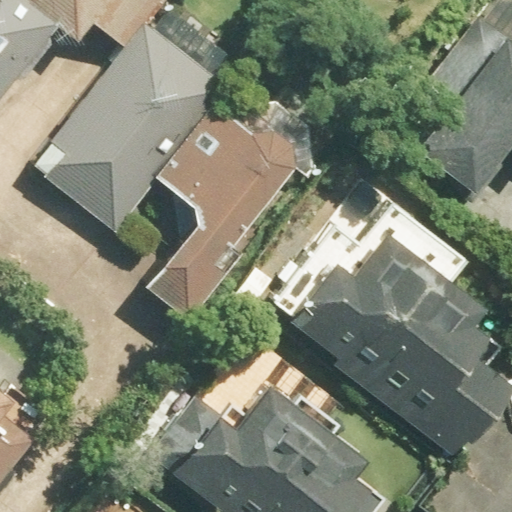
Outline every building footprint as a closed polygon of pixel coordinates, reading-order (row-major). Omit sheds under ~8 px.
[(232,140),(230,141),(224,137),(189,105),(206,86),(132,21),(150,0),(0,0),(0,73),(39,30),(54,44),(79,16),(120,53),(22,163),(98,231),(140,184),(183,222),(125,287),(166,324),(232,250),(214,233),(267,174),(268,173),(269,171),(270,169),(271,167),(271,165),(271,163),(271,161),(271,159),(271,157),(271,155),(270,153),(269,151),(269,149),(268,147),(267,145),(265,144),(264,142),(262,141),(261,140),(259,138),(257,138),(255,137),(253,136),(251,136),(249,135),(247,135),(245,135),(243,135),(241,136),(239,136),(237,137),(235,138),(233,139),(232,140)] [(511,0),(477,0),(370,137),(453,201),(499,143),(511,153),(511,0)] [(434,277),(452,253),(353,179),(253,312),(448,458),(506,381),(487,367),(501,348),(465,321),(475,307),(434,277)] [(260,343),(232,379),(209,408),(186,390),(139,449),(218,511),(360,511),(376,492),(344,467),(354,454),(321,427),(338,405),(260,343)] [(449,511),(511,511),(511,387),(438,505),(449,511)] [(0,431),(0,462),(15,443),(0,431)]
